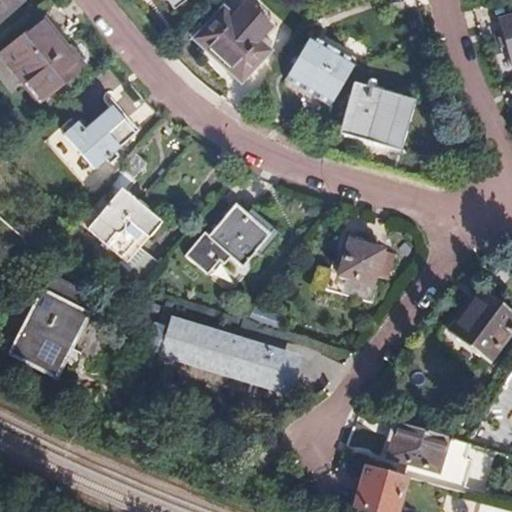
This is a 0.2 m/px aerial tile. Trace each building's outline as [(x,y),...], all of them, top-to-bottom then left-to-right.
[(0,0),(0,22),(23,0),(0,0)] [(162,0),(169,8),(178,0),(162,0)] [(239,87),(244,81),(268,52),(221,8),(191,42),(206,56),(225,74),(234,82),(239,87)] [(511,16),(495,21),(510,71),(511,70),(511,16)] [(40,21),(1,52),(26,82),(22,86),(35,103),(80,68),(40,21)] [(329,105),(348,71),(354,60),(308,35),(282,78),(329,105)] [(399,99),(366,90),(352,85),(336,134),(395,152),(412,97),(401,94),(400,95),(399,99)] [(367,86),(366,90),(399,99),(400,95),(367,86)] [(94,172),(138,131),(113,104),(87,127),(80,119),(61,137),(94,172)] [(71,227),(64,235),(134,289),(156,263),(144,254),(132,269),(126,264),(157,224),(153,221),(155,218),(134,202),(132,205),(117,194),(127,181),(116,173),(71,227)] [(197,233),(178,255),(203,275),(215,261),(221,266),(228,258),(239,268),(256,249),(262,254),(278,236),(246,208),(241,213),(230,204),(201,236),(197,233)] [(325,275),(320,294),(366,309),(372,290),(366,288),(377,254),(342,243),(332,278),(325,275)] [(6,358),(50,380),(58,364),(64,351),(81,320),(70,314),(79,296),(54,283),(44,301),(38,298),(6,358)] [(511,318),(479,292),(470,303),(444,335),(482,364),(482,365),(511,326),(511,318)] [(444,335),(470,303),(462,298),(437,329),(435,332),(435,335),(435,339),(436,343),(439,345),(475,372),(482,364),(444,335)] [(149,352),(183,363),(191,338),(157,327),(149,352)] [(191,338),(183,363),(210,372),(211,368),(235,375),(234,379),(258,387),(259,384),(279,390),(287,367),(284,366),(285,363),(291,366),(293,361),(273,352),(245,342),(243,347),(219,340),(220,335),(188,329),(157,327),(191,338)] [(223,336),(220,335),(219,340),(243,347),(245,342),(240,340),(234,339),(229,337),(223,336)] [(64,351),(58,364),(69,370),(76,357),(64,351)] [(211,368),(210,372),(234,379),(235,375),(211,368)] [(390,424),(385,442),(388,443),(394,425),(390,424)] [(457,494),(467,462),(460,461),(464,446),(442,440),(394,425),(388,443),(383,460),(402,465),(398,477),(398,478),(457,494)] [(485,426),(479,444),(499,451),(506,433),(485,426)] [(354,432),(349,450),(378,458),(383,440),(354,432)] [(398,477),(357,466),(346,508),(359,511),(388,511),(398,478),(398,477)] [(511,511),(511,509),(448,496),(444,511),(511,511)]
